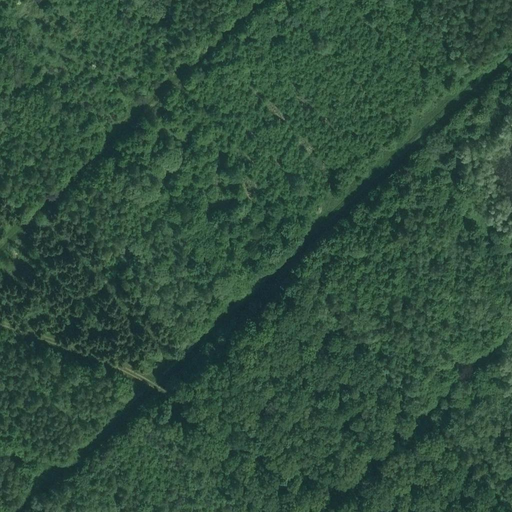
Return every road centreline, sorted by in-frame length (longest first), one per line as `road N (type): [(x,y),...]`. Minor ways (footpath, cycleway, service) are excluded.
road 1 (track): [(345,480),(252,446),(117,368),(0,325)]
road 2 (track): [(0,239),(261,0)]
road 3 (track): [(511,329),(345,480)]
